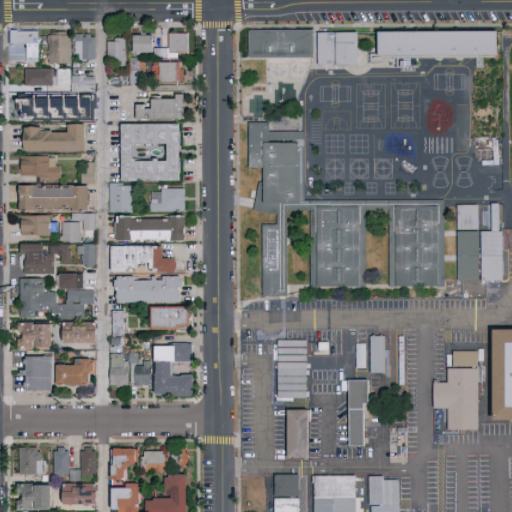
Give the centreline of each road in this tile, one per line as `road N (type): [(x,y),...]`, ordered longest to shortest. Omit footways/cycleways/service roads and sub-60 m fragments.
road 1 (residential): [(225,511),(220,0)]
road 2 (residential): [(0,11),(511,8)]
road 3 (residential): [(0,423),(224,422)]
